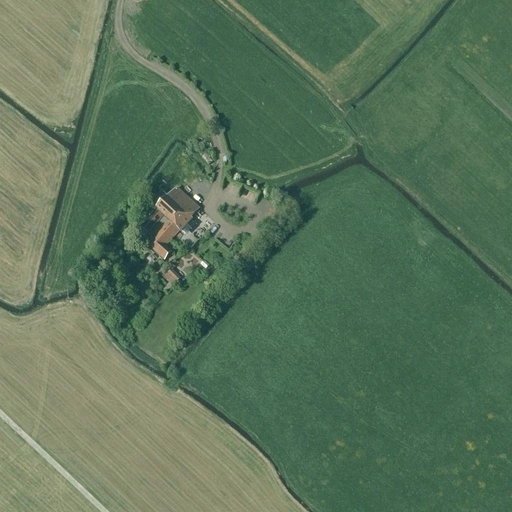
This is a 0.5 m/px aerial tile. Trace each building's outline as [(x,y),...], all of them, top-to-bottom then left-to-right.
[(213,162),(206,154),(201,158),(209,166),(213,162)] [(205,181),(193,170),(183,181),(195,192),(205,181)] [(163,178),(174,187),(179,182),(168,172),(163,178)] [(176,189),(140,229),(152,239),(147,245),(164,261),(172,253),(165,247),(199,210),(176,189)] [(172,270),(164,278),(173,287),(181,279),(172,270)]
